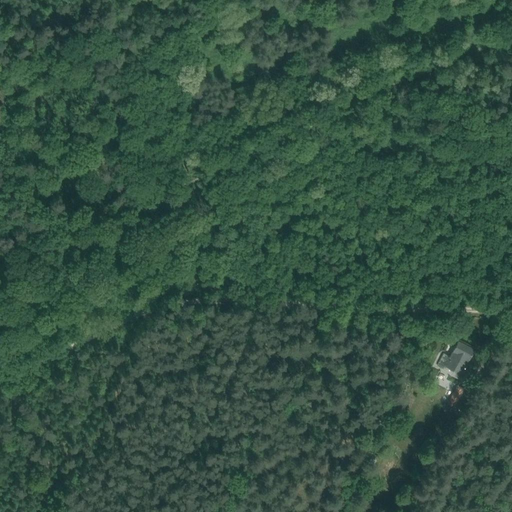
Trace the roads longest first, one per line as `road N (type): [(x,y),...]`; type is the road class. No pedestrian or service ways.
road 1 (track): [(316,306),(168,305),(0,371)]
road 2 (track): [(511,312),(316,306)]
